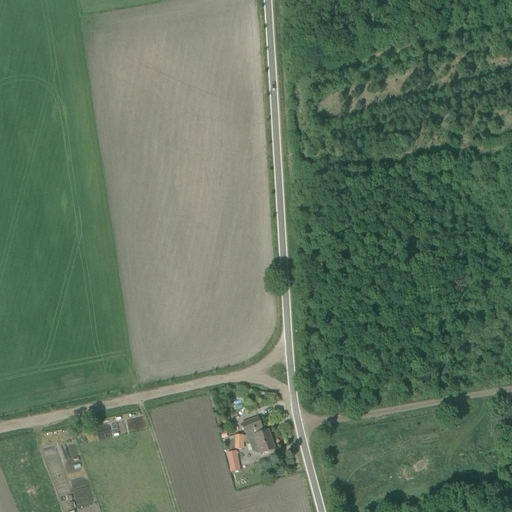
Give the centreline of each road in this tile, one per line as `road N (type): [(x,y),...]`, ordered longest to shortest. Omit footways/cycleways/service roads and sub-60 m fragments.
road 1 (unclassified): [(322,511),(291,382),(267,0)]
road 2 (track): [(0,428),(236,376)]
road 3 (track): [(299,425),(511,388)]
